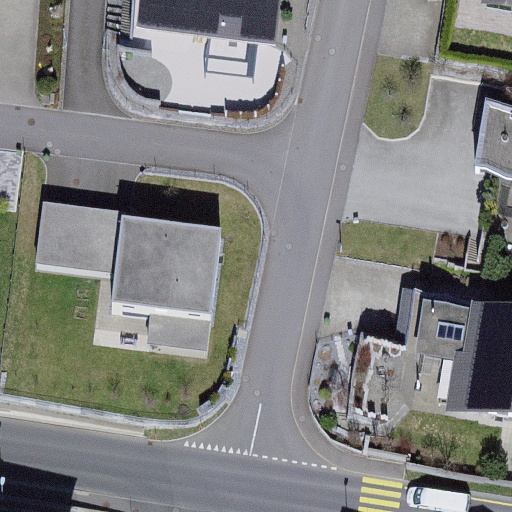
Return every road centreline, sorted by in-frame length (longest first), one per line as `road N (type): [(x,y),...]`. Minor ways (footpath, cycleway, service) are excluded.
road 1 (residential): [(217,483),(249,454),(320,167)]
road 2 (residential): [(320,167),(0,130)]
road 3 (tertiary): [(0,450),(217,483)]
road 4 (residential): [(320,167),(352,0)]
road 5 (tertiary): [(377,511),(217,483)]
